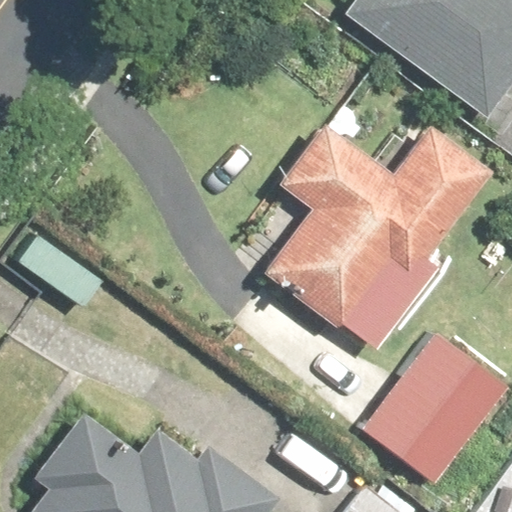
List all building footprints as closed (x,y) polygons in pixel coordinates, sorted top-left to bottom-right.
[(511,0),(338,0),(329,12),(467,114),(511,52),(511,0)] [(371,166),(303,116),(258,178),(293,204),(244,270),(346,345),(477,168),(408,117),(371,166)] [(497,432),(418,379),(372,448),(451,500),(497,432)] [(111,440),(69,407),(17,474),(30,484),(8,511),(246,511),(262,492),(143,399),(111,440)] [(396,511),(352,480),(328,511),(396,511)]
